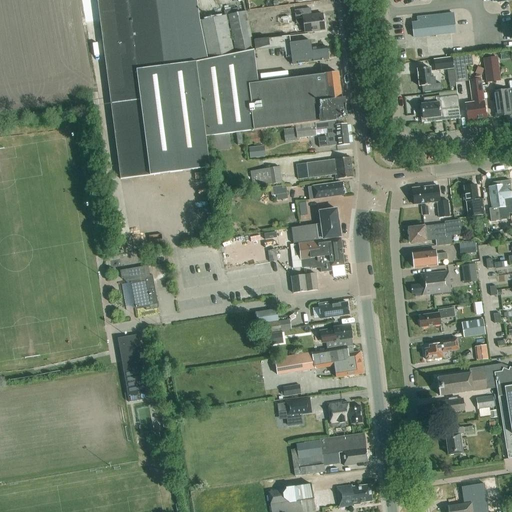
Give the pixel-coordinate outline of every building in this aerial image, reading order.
[(206,137),(229,134),(236,133),(242,132),(295,126),(324,122),(335,121),(346,119),(344,99),(341,99),(338,72),(258,83),(254,50),(246,11),(228,15),(235,53),(233,54),(226,15),(199,21),(196,0),(97,0),(120,179),(209,168),(207,152),(206,137)] [(305,33),(325,30),(322,14),(311,15),(310,8),(294,11),(296,24),(303,23),(305,33)] [(455,33),(454,19),(453,14),(417,18),(418,23),(412,23),(414,38),(451,33),(455,33)] [(290,26),(278,27),(279,35),(291,33),(290,26)] [(289,44),(291,58),(292,65),(328,60),(326,47),(311,49),(310,41),(309,41),(308,34),(290,36),(291,43),(289,44)] [(290,36),(254,41),(255,51),(285,47),(286,58),(291,58),(289,44),(291,43),(290,36)] [(486,82),(495,81),(501,80),(497,56),(483,58),(484,64),(486,82)] [(452,58),(456,83),(467,81),(464,57),(452,58)] [(434,60),(435,71),(453,68),(451,58),(434,60)] [(477,67),(475,73),(482,76),(484,69),(477,67)] [(430,68),(417,69),(419,87),(422,86),(423,93),(442,90),(441,84),(436,85),(435,78),(431,78),(430,68)] [(467,121),(486,118),(484,101),(480,79),(469,80),(472,103),(465,104),(467,121)] [(511,112),(511,89),(502,91),(501,88),(497,88),(497,91),(493,92),(496,117),(504,116),(504,114),(511,112)] [(439,96),(424,98),(425,104),(421,105),(423,123),(460,119),(457,95),(439,98),(439,96)] [(327,129),(328,137),(318,138),(319,147),(337,145),(337,146),(349,144),(346,124),(336,126),(335,121),(324,122),(295,126),(297,139),(316,136),(315,131),(327,129)] [(283,129),(285,142),(295,141),(293,128),(283,129)] [(265,130),(244,132),(246,145),(267,142),(265,130)] [(211,151),(231,149),(229,135),(209,137),(211,151)] [(249,148),(250,158),(262,157),(261,146),(249,148)] [(298,180),(308,178),(332,175),(331,173),(335,173),(336,179),(353,177),(350,157),(296,165),(298,180)] [(253,188),(281,183),(279,167),(251,171),(253,188)] [(509,216),(508,207),(507,199),(511,198),(511,196),(510,180),(492,183),(493,187),(489,187),(492,208),(489,209),(491,222),(500,221),(499,217),(509,216)] [(313,187),(307,188),(309,200),(314,199),(344,195),(345,193),(345,190),(343,188),(342,182),(312,187),(313,187)] [(482,198),(478,198),(476,185),(464,187),(465,195),(463,195),(464,200),(465,200),(466,202),(468,217),(485,215),(482,198)] [(439,218),(449,217),(447,200),(439,201),(438,186),(412,189),(414,205),(437,202),(439,218)] [(319,212),(321,223),(338,221),(336,209),(319,212)] [(204,213),(204,220),(195,221),(196,231),(218,229),(217,212),(204,213)] [(445,221),(446,224),(424,227),(424,225),(415,226),(415,228),(409,229),(410,243),(436,240),(437,246),(451,244),(450,235),(462,234),(460,219),(445,221)] [(293,244),(340,237),(338,221),(321,223),(291,228),(293,244)] [(332,266),(344,265),(340,238),(299,244),(299,245),(294,245),(295,256),(300,256),(301,268),(312,267),(312,269),(320,268),(321,273),(332,271),(332,266)] [(474,242),(459,244),(460,255),(476,253),(474,242)] [(275,249),(267,251),(269,262),(277,260),(276,252),(275,249)] [(437,261),(447,259),(446,253),(436,254),(436,250),(426,251),(426,252),(412,254),(413,268),(437,265),(437,261)] [(461,265),(464,283),(477,282),(475,263),(461,265)] [(153,276),(150,276),(148,265),(120,270),(121,279),(124,278),(128,283),(130,283),(135,310),(146,308),(146,310),(159,308),(153,276)] [(433,295),(450,294),(448,272),(420,275),(421,285),(411,286),(412,294),(415,294),(415,296),(433,294),(433,295)] [(317,290),(315,274),(290,277),(292,293),(317,290)] [(327,318),(332,317),(334,319),(338,318),(340,316),(349,315),(347,303),(332,305),(332,302),(318,304),(320,319),(327,318)] [(276,308),(255,311),(257,323),(278,320),(276,308)] [(440,319),(455,317),(454,308),(438,310),(438,313),(419,316),(420,328),(440,325),(440,319)] [(482,319),(461,323),(463,338),(485,335),(482,319)] [(290,320),(265,323),(267,333),(291,329),(290,320)] [(321,343),(326,343),(327,350),(352,346),(351,339),(352,338),(350,325),(333,327),(334,331),(329,332),(329,330),(319,331),(321,343)] [(283,344),(282,333),(268,335),(269,346),(283,344)] [(149,399),(142,357),(138,334),(118,338),(129,403),(149,399)] [(425,349),(425,353),(424,355),(424,358),(426,360),(435,359),(437,360),(439,359),(440,358),(442,358),(442,353),(459,350),(457,338),(439,341),(439,344),(429,346),(429,348),(425,349)] [(327,350),(274,358),(277,375),(334,366),(336,378),(363,373),(360,352),(354,353),(353,346),(352,346),(327,350)] [(475,351),(476,361),(488,359),(486,350),(475,351)] [(470,373),(437,378),(439,396),(497,388),(508,459),(511,458),(511,368),(510,368),(508,371),(494,365),(469,368),(470,373)] [(282,388),(284,396),(301,394),(299,385),(282,388)] [(492,396),(476,398),(477,410),(494,407),(492,396)] [(442,414),(464,411),(462,399),(457,399),(456,398),(449,399),(449,401),(441,402),(442,414)] [(285,403),(277,404),(278,412),(286,411),(286,413),(299,411),(297,400),(284,402),(285,403)] [(351,424),(362,422),(360,406),(349,407),(348,401),(344,402),(343,401),(327,404),(330,425),(342,423),(351,422),(351,424)] [(472,426),(463,427),(448,429),(449,435),(445,436),(448,455),(462,453),(460,434),(473,433),(472,426)] [(355,463),(367,462),(365,449),(364,449),(362,434),(319,439),(319,441),(296,444),(297,450),(291,450),(295,476),(324,472),(323,464),(340,462),(338,453),(342,452),(344,466),(354,465),(355,463)] [(306,511),(315,511),(311,483),(282,488),(282,490),(268,492),(271,511),(306,511)] [(467,504),(447,507),(447,511),(488,511),(484,484),(464,487),(467,504)] [(361,503),(372,502),(370,485),(352,487),(352,486),(336,488),(339,508),(354,506),(354,505),(361,504),(361,503)]
